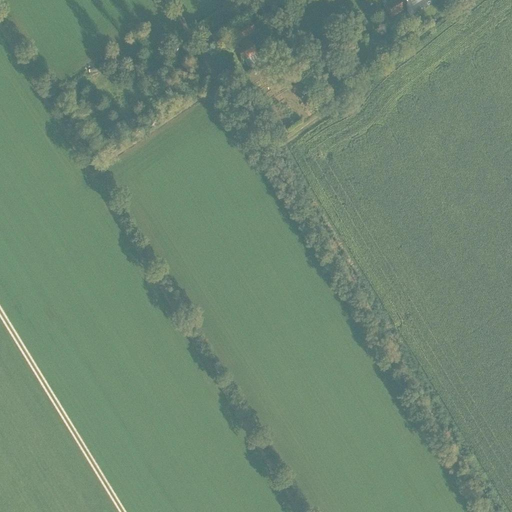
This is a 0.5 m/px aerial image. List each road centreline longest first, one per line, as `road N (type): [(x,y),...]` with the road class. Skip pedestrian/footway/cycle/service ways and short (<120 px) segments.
road 1 (track): [(390,34),(365,50),(333,93),(261,147),(169,0)]
road 2 (unknown): [(0,310),(124,511)]
